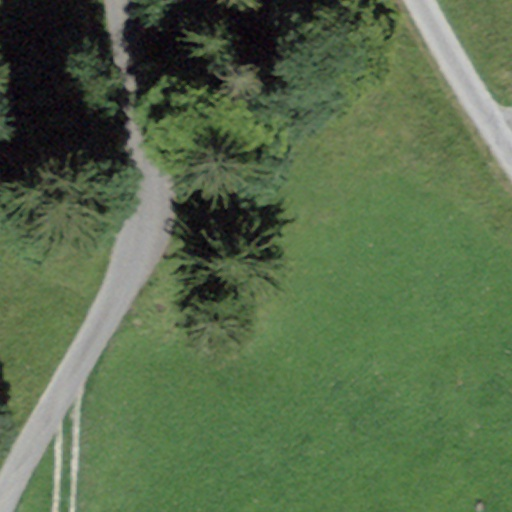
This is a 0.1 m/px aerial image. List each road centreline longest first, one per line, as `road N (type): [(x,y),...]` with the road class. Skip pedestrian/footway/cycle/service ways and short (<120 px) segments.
road 1 (track): [(3,511),(142,259),(150,191),(119,0)]
road 2 (track): [(415,0),(511,156)]
road 3 (track): [(68,388),(65,511)]
